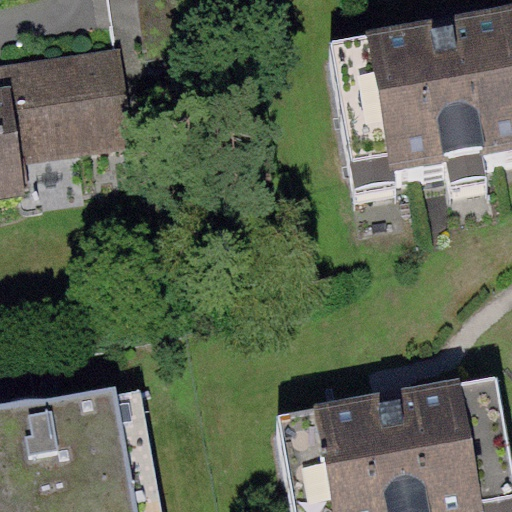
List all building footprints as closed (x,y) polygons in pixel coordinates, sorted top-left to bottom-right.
[(135,0),(149,95),(219,85),(206,0),(135,0)] [(511,204),(511,38),(328,72),(357,232),(511,204)] [(118,67),(0,84),(0,85),(14,183),(132,166),(118,67)] [(2,117),(0,117),(0,242),(19,240),(2,117)] [(0,431),(0,511),(165,511),(147,406),(0,431)] [(511,511),(511,510),(495,410),(271,449),(281,511),(511,511)]
